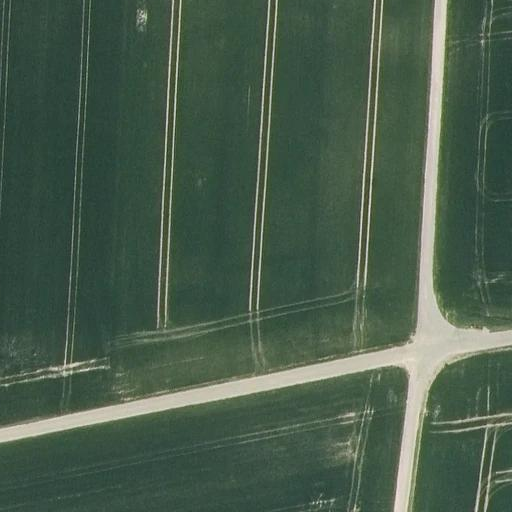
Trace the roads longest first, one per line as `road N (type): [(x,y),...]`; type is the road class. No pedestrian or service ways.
road 1 (track): [(423,350),(0,437)]
road 2 (track): [(441,0),(423,350)]
road 3 (track): [(399,511),(423,350)]
